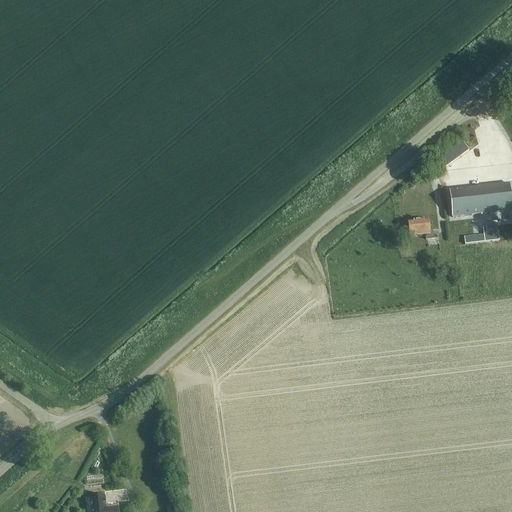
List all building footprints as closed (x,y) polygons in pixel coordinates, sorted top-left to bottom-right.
[(436,160),(444,169),(468,151),(461,142),(436,160)] [(452,218),(511,211),(509,184),(449,191),(452,218)] [(425,240),(438,239),(438,232),(432,233),(432,229),(428,230),(427,221),(408,223),(409,236),(426,235),(426,237),(425,237),(425,240)] [(465,245),(499,241),(497,226),(482,228),(483,236),(464,238),(465,245)] [(103,498),(88,501),(89,511),(116,511),(116,508),(105,510),(103,498)]
